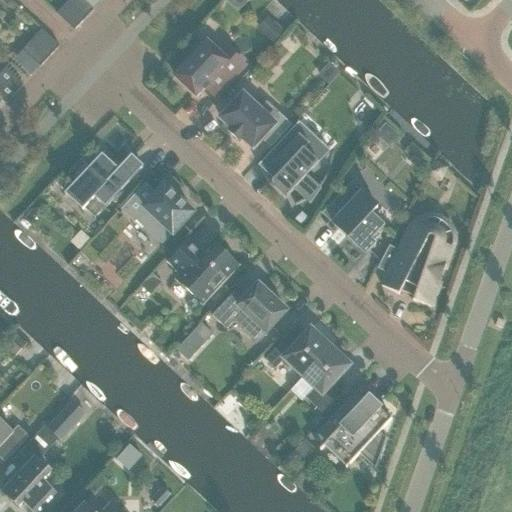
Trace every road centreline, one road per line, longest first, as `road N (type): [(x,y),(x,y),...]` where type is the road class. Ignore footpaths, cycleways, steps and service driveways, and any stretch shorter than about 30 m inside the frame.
road 1 (residential): [(454,384),(426,372),(77,47)]
road 2 (unclassified): [(454,384),(511,218)]
road 3 (unclassified): [(409,511),(454,384)]
